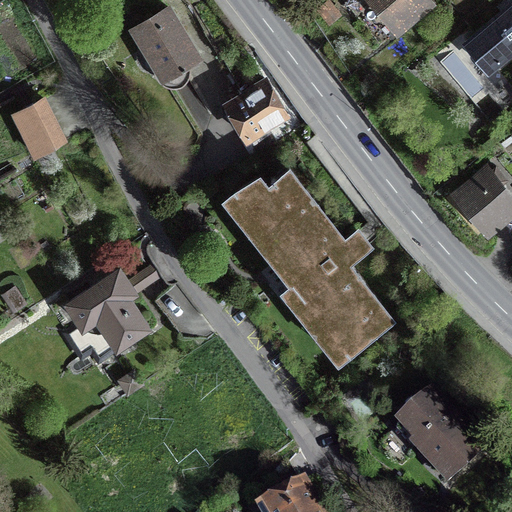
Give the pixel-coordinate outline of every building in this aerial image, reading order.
[(436,3),(433,0),(372,0),(399,33),(436,3)] [(511,57),(511,2),(465,41),(492,74),(511,57)] [(206,59),(171,5),(131,30),(166,84),(206,59)] [(298,124),(271,80),(228,107),(254,150),(298,124)] [(486,88),(471,98),(489,121),(503,111),(486,88)] [(71,146),(49,99),(13,115),(35,163),(71,146)] [(511,225),(511,193),(489,165),(453,195),(491,242),(511,225)] [(261,179),(232,203),(299,285),(289,293),(343,359),(392,318),(347,263),(369,244),(358,230),(347,239),(292,172),(270,190),(261,179)] [(140,299),(124,270),(63,303),(83,339),(101,330),(114,355),(153,334),(135,302),(140,299)] [(493,453),(436,393),(395,432),(453,492),(493,453)] [(322,511),(308,485),(263,510),(263,511),(322,511)]
